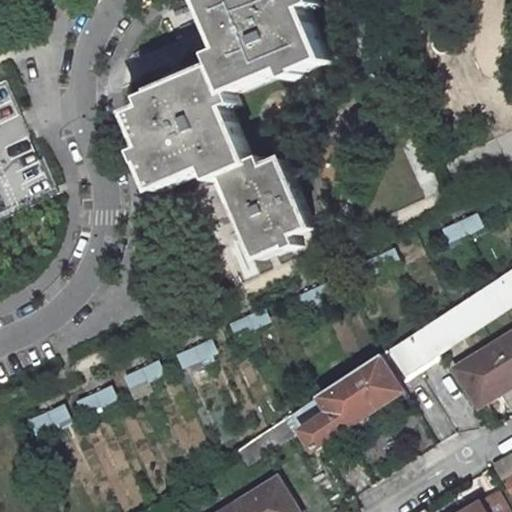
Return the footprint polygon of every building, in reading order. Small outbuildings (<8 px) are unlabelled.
[(214,0),(233,44),(227,47),(228,50),(223,52),(226,61),(152,92),(156,102),(141,109),(155,142),(161,156),(154,158),(166,185),(216,164),(222,177),(233,172),(267,255),(295,242),(297,245),(305,242),(303,238),(307,236),(304,230),(321,223),(292,154),(275,162),(271,151),(259,156),(237,104),(247,100),(242,88),(294,66),(298,75),(311,69),(310,66),(337,55),(315,4),(325,0),(214,0)] [(155,142),(146,146),(151,160),(154,158),(161,156),(155,142)] [(441,227),(447,243),(483,228),(477,212),(441,227)] [(511,270),(388,351),(404,378),(511,306),(511,270)] [(511,334),(456,371),(480,408),(511,387),(511,334)] [(179,367),(216,355),(212,340),(175,353),(179,367)] [(383,355),(293,413),(316,450),(406,391),(383,355)] [(80,412),(115,402),(112,389),(76,398),(80,412)] [(35,437),(70,423),(63,404),(27,418),(35,437)] [(511,452),(493,464),(511,494),(511,452)] [(286,511),(300,504),(279,470),(211,511),(286,511)] [(482,500),(488,511),(511,511),(511,509),(510,506),(499,490),(482,500)] [(488,511),(482,500),(462,511),(488,511)]
